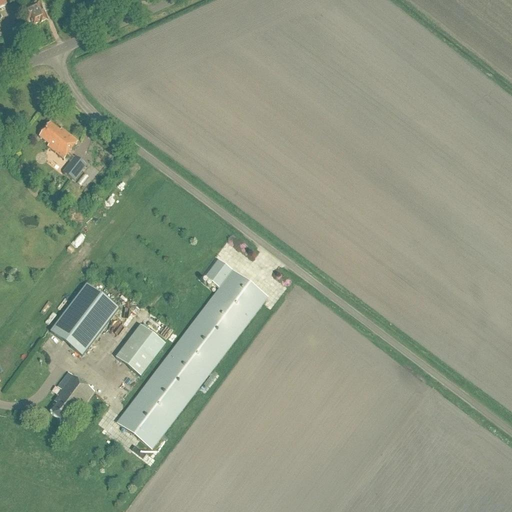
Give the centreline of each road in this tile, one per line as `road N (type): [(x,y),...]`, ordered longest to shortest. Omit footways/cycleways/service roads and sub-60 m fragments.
road 1 (unclassified): [(511,433),(97,119),(52,54)]
road 2 (tertiary): [(52,54),(171,0)]
